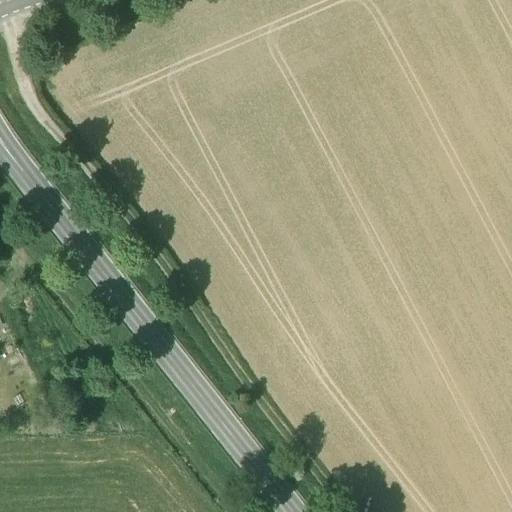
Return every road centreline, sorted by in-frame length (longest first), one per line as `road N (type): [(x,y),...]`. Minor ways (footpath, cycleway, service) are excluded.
road 1 (track): [(21,0),(20,72),(31,101),(362,511)]
road 2 (secondary): [(284,511),(0,146)]
road 3 (track): [(224,511),(0,231)]
